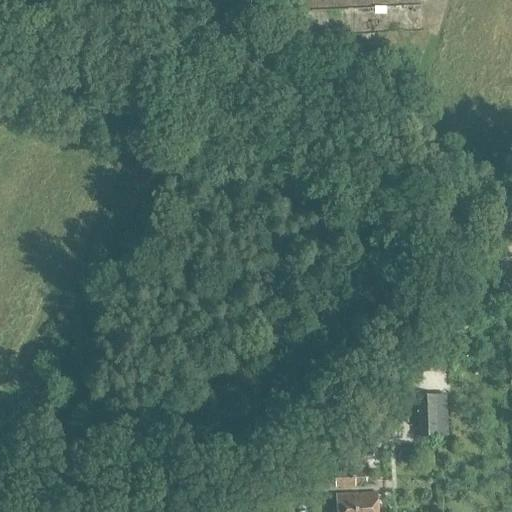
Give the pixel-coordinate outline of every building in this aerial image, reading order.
[(428,21),(427,2),(342,5),(343,24),(428,21)] [(419,435),(435,434),(434,394),(417,395),(419,435)] [(391,405),(365,426),(376,440),(378,443),(388,442),(391,441),(391,440),(391,431),(403,422),(404,421),(391,405)] [(356,486),(367,486),(366,474),(355,475),(355,473),(337,474),(338,489),(356,488),(356,486)] [(378,511),(378,494),(338,495),(338,511),(378,511)]
